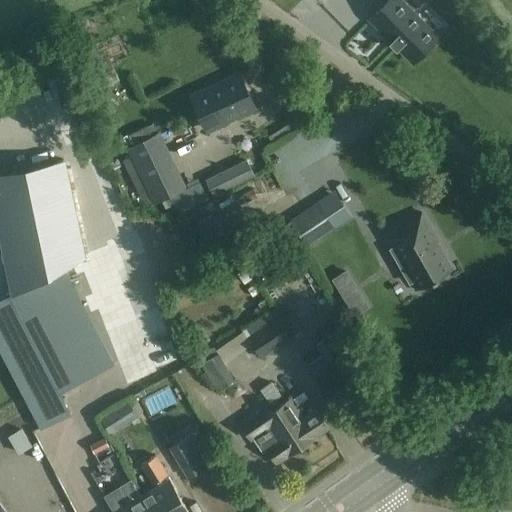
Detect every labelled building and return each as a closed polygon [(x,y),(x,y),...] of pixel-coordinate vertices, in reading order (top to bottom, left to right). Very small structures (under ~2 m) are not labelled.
[(437,36),(400,0),(388,0),(370,18),(412,61),(437,36)] [(37,80),(33,72),(24,77),(27,85),(37,80)] [(207,129),(254,107),(239,74),(192,96),(207,129)] [(186,186),(159,130),(125,146),(153,203),(186,186)] [(60,158),(0,171),(0,237),(13,293),(63,267),(62,265),(79,256),(60,158)] [(214,195),(254,176),(246,159),(206,179),(214,195)] [(319,202),(281,228),(296,249),(306,242),(308,245),(335,227),(319,202)] [(406,257),(399,262),(407,276),(412,273),(415,278),(413,279),(417,288),(417,289),(452,269),(452,268),(451,268),(436,242),(438,241),(422,212),(406,220),(412,230),(394,240),(394,241),(396,240),(406,257)] [(13,293),(0,299),(0,349),(41,429),(70,414),(59,391),(113,363),(63,267),(13,293)] [(354,313),(367,304),(360,292),(346,301),(354,313)] [(245,312),(266,302),(262,293),(241,303),(245,312)] [(98,321),(121,356),(153,336),(129,300),(98,321)] [(262,359),(296,335),(277,306),(242,329),(262,359)] [(344,327),(339,330),(345,340),(336,346),(329,336),(316,345),(323,356),(309,364),(318,378),(360,351),(344,327)] [(292,398),(272,411),(297,449),(317,436),(316,436),(328,428),(315,408),(304,416),(296,404),(292,398)] [(109,417),(102,421),(111,433),(117,429),(138,415),(130,403),(109,417)] [(266,407),(240,423),(250,439),(254,436),(263,450),(267,448),(276,462),(286,455),(287,456),(297,449),(272,411),(270,412),(266,407)] [(77,429),(43,438),(46,452),(81,443),(77,429)] [(210,463),(191,432),(174,443),(192,474),(210,463)] [(94,454),(109,446),(105,438),(90,445),(94,454)] [(83,442),(64,452),(86,496),(105,487),(83,442)] [(140,465),(152,485),(168,474),(156,455),(140,465)] [(152,511),(143,495),(133,478),(122,484),(132,501),(125,506),(124,511),(152,511)] [(143,495),(152,511),(192,511),(172,478),(143,495)]
